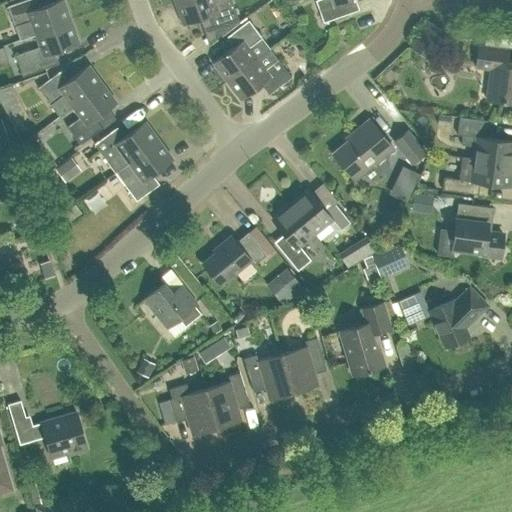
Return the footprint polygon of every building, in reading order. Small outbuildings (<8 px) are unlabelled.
[(30,20),(34,33),(70,20),(63,0),(56,0),(38,7),(35,0),(21,0),(7,5),(15,26),(30,20)] [(179,0),(174,2),(182,24),(207,15),(211,26),(237,17),(231,0),(179,0)] [(314,0),(323,22),(351,11),(346,0),(314,0)] [(226,80),(269,48),(248,19),(225,36),(233,46),(212,61),(226,80)] [(78,42),(70,20),(34,33),(39,45),(14,54),(22,75),(58,62),(54,51),(78,42)] [(443,30),(429,21),(412,48),(426,57),(443,30)] [(507,48),(478,44),(475,66),(489,68),(485,98),(511,101),(511,61),(506,61),(507,48)] [(226,80),(240,99),(261,83),(268,93),(290,76),(269,48),(226,80)] [(71,105),(102,82),(88,64),(67,79),(60,69),(37,86),(50,104),(63,95),(71,105)] [(102,82),(71,105),(79,116),(66,125),(79,143),(102,126),(95,117),(116,101),(102,82)] [(11,83),(0,86),(0,98),(2,103),(17,95),(11,83)] [(474,144),(472,158),(511,163),(511,157),(511,139),(480,136),(483,119),(458,115),(456,134),(462,135),(461,143),(474,144)] [(392,147),(368,118),(352,132),(354,134),(332,152),(354,179),(392,147)] [(114,171),(158,139),(144,120),(123,135),(116,126),(93,143),(114,171)] [(425,151),(407,129),(393,141),(411,162),(425,151)] [(158,139),(114,171),(135,200),(158,183),(151,173),(172,158),(158,139)] [(508,185),(511,163),(472,158),(469,180),(443,176),(441,189),(473,193),(474,181),(508,185)] [(403,165),(396,179),(413,188),(420,174),(403,165)] [(289,203),(314,233),(331,219),(340,229),(349,221),(334,202),(325,210),(307,188),(289,203)] [(414,193),(411,211),(432,213),(434,195),(414,193)] [(453,248),(482,251),(482,253),(499,256),(502,233),(486,231),(487,222),(483,221),(485,206),(457,202),(453,230),(440,228),(437,254),(452,256),(453,248)] [(299,245),(314,233),(289,203),(271,218),(289,239),(279,247),(297,269),(310,259),(299,245)] [(266,253),(247,231),(235,240),(230,234),(219,243),(221,246),(201,262),(219,284),(249,259),(253,264),(266,253)] [(408,263),(398,242),(371,255),(381,276),(408,263)] [(0,279),(22,273),(15,252),(0,256),(0,279)] [(171,292),(163,282),(143,298),(166,326),(178,317),(184,325),(200,312),(194,304),(195,303),(180,284),(171,292)] [(487,304),(469,285),(453,301),(452,299),(428,309),(444,346),(468,335),(464,327),(487,304)] [(389,327),(381,301),(361,307),(366,322),(339,330),(352,374),(383,364),(373,332),(389,327)] [(224,335),(211,343),(218,354),(231,345),(224,335)] [(281,352),(293,391),(317,384),(314,372),(325,369),(316,336),(304,340),(305,345),(281,352)] [(268,398),(293,391),(281,352),(257,359),(256,353),(242,357),(252,391),(264,387),(268,398)] [(204,387),(216,426),(241,419),(237,407),(249,404),(239,371),(227,375),(229,380),(204,387)] [(216,426),(204,387),(189,392),(186,382),(168,388),(171,397),(168,398),(175,421),(186,418),(191,434),(216,426)] [(27,425),(20,399),(7,403),(19,443),(44,435),(51,457),(67,452),(67,454),(87,448),(75,410),(40,420),(40,421),(27,425)] [(0,444),(2,444),(0,435),(0,492),(12,488),(0,446),(0,444)]
